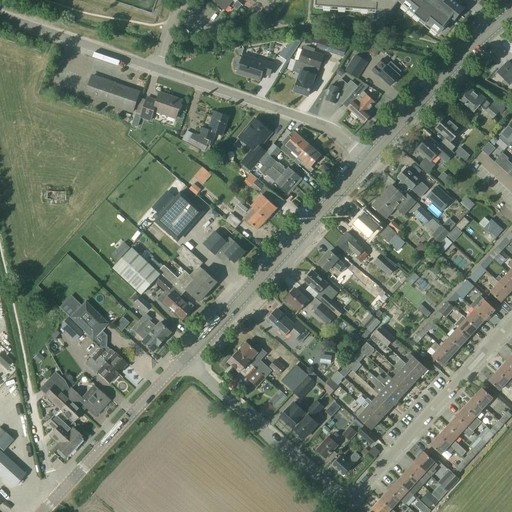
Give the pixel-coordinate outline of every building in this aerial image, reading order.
[(230,0),(211,0),(225,11),(232,2),(230,0)] [(315,0),(315,6),(376,11),(376,10),(390,11),(398,2),(438,34),(451,19),(454,21),(464,9),(453,0),(315,0)] [(228,23),(222,30),(226,33),(232,27),(228,23)] [(328,38),(324,50),(331,52),(335,40),(329,38),(328,38)] [(288,61),(301,42),(291,41),(286,49),(283,48),(277,57),(287,63),(288,61)] [(306,46),(300,62),(304,64),(316,68),(318,69),(322,57),(312,53),(313,49),(306,46)] [(381,50),(375,46),(372,51),(378,55),(381,50)] [(266,64),(243,56),(242,58),(240,57),(239,56),(238,57),(236,58),(235,60),(234,61),(233,63),(233,65),(233,67),(234,69),(234,71),(235,71),(238,71),(237,73),(248,77),(248,75),(252,76),(252,78),(260,81),(262,73),(270,76),(274,64),(267,61),(266,64)] [(356,56),(346,71),(357,78),(367,63),(356,56)] [(383,59),(372,71),(378,77),(379,76),(390,86),(399,76),(398,75),(400,72),(393,66),(390,62),(388,64),(383,59)] [(511,65),(508,62),(497,72),(510,85),(511,82),(511,65)] [(298,80),(294,91),(308,96),(312,85),(315,76),(318,69),(316,68),(304,64),(302,71),(298,80)] [(92,76),(85,96),(132,113),(139,93),(92,76)] [(330,86),(325,100),(327,101),(327,103),(333,105),(334,103),(336,104),(337,101),(341,96),(346,101),(357,88),(351,82),(347,86),(341,80),(334,87),(330,86)] [(359,97),(347,109),(364,124),(371,116),(367,112),(375,103),(363,92),(362,93),(357,88),(353,92),(359,97)] [(467,93),(460,99),(474,112),(480,106),(485,110),(490,105),(485,100),(479,94),(478,96),(470,89),(467,93)] [(148,97),(140,117),(150,121),(154,111),(176,119),(182,101),(160,93),(157,100),(148,97)] [(495,101),(486,112),(494,118),(503,108),(495,101)] [(203,128),(200,137),(209,140),(208,142),(208,145),(211,146),(216,134),(222,136),(229,117),(214,112),(208,130),(203,128)] [(446,118),(436,129),(446,139),(442,143),(451,151),(458,143),(453,139),(460,131),(446,118)] [(255,119),(239,138),(253,149),(239,165),(249,173),(261,158),(264,154),(256,148),(263,139),(265,140),(271,133),(255,119)] [(511,124),(499,139),(508,147),(511,144),(511,142),(511,124)] [(193,134),(188,143),(204,151),(208,145),(208,142),(193,134)] [(286,143),(281,149),(282,150),(281,151),(294,162),(309,145),(296,134),(293,139),(288,145),(286,143)] [(428,137),(417,149),(431,161),(437,154),(446,162),(454,153),(451,151),(442,143),(438,147),(428,137)] [(488,157),(495,148),(488,142),(481,150),(488,157)] [(264,154),(261,158),(266,163),(264,165),(270,170),(273,167),(277,162),(274,160),(281,151),(282,150),(281,149),(273,143),(264,154)] [(321,155),(309,145),(294,162),(309,175),(314,170),(311,167),(321,155)] [(502,155),(494,162),(500,168),(508,160),(502,155)] [(277,162),(273,167),(296,187),(299,183),(298,182),(301,178),(289,168),(286,170),(277,162)] [(264,165),(259,171),(265,176),(266,175),(270,170),(264,165)] [(270,170),(266,175),(288,193),(291,190),(292,191),(296,187),(273,167),(270,170)] [(200,181),(208,172),(202,168),(194,176),(200,181)] [(407,169),(398,178),(411,190),(412,189),(415,192),(423,184),(419,181),(420,180),(407,169)] [(251,174),(245,181),(255,190),(259,193),(263,189),(265,188),(256,180),(257,179),(251,174)] [(47,183),(46,200),(65,201),(66,192),(62,192),(63,184),(47,183)] [(196,195),(200,190),(193,184),(189,189),(196,195)] [(391,185),(372,206),(386,218),(396,207),(403,215),(413,205),(401,194),(391,185)] [(436,186),(427,196),(442,210),(451,200),(436,186)] [(183,194),(156,223),(177,243),(204,214),(183,194)] [(206,194),(204,199),(211,203),(214,198),(206,194)] [(262,195),(251,207),(254,209),(258,212),(266,220),(275,210),(277,208),(274,205),(275,204),(268,197),(266,198),(262,195)] [(466,197),(460,203),(468,211),(474,204),(466,197)] [(421,207),(414,214),(425,224),(426,224),(431,217),(421,207)] [(246,217),(243,220),(250,227),(251,225),(257,230),(266,220),(254,209),(246,217)] [(232,213),(226,220),(236,228),(241,221),(232,213)] [(356,226),(352,230),(364,242),(370,236),(371,237),(381,226),(374,220),(372,222),(364,214),(354,225),(356,226)] [(431,217),(426,224),(435,232),(432,235),(440,243),(449,233),(432,217),(431,217)] [(484,217),(478,225),(495,239),(503,230),(496,224),(491,220),(489,222),(484,217)] [(388,226),(379,235),(388,243),(396,234),(388,226)] [(462,233),(456,227),(452,232),(458,238),(462,233)] [(214,232),(203,244),(215,255),(220,249),(225,254),(235,263),(245,252),(235,243),(229,238),(225,242),(214,232)] [(347,233),(337,244),(350,256),(354,252),(358,255),(356,258),(361,262),(368,255),(354,242),(356,241),(347,233)] [(506,237),(497,247),(501,251),(510,241),(506,237)] [(405,238),(397,247),(400,250),(409,241),(405,238)] [(446,238),(435,250),(441,255),(452,243),(446,238)] [(416,249),(422,254),(424,251),(426,250),(420,245),(416,249)] [(183,246),(177,252),(197,269),(190,276),(208,292),(217,282),(203,270),(199,267),(202,263),(183,246)] [(497,247),(488,256),(493,260),(494,259),(499,253),(501,251),(497,247)] [(132,249),(113,269),(141,295),(154,280),(162,287),(167,281),(132,249)] [(329,252),(319,264),(327,271),(333,265),(342,273),(346,268),(337,260),(338,259),(329,252)] [(499,253),(494,259),(501,266),(506,260),(499,253)] [(381,255),(374,262),(389,276),(392,272),(395,268),(381,255)] [(488,256),(480,265),(485,269),(493,260),(488,256)] [(480,265),(469,278),(475,283),(486,270),(485,269),(480,265)] [(208,292),(190,276),(185,271),(178,279),(164,266),(159,272),(173,286),(183,294),(186,290),(199,302),(208,292)] [(312,271),(304,280),(318,293),(315,297),(319,301),(328,307),(339,317),(343,312),(330,299),(336,293),(312,271)] [(430,272),(422,278),(426,284),(434,278),(430,272)] [(499,275),(495,279),(499,283),(510,293),(511,290),(511,277),(507,273),(503,279),(502,279),(499,275)] [(366,276),(360,283),(377,296),(379,294),(381,296),(385,292),(366,276)] [(493,277),(488,282),(494,288),(490,292),(501,302),(510,293),(499,283),(495,279),(493,277)] [(467,280),(456,292),(460,296),(471,284),(467,280)] [(183,294),(173,286),(173,287),(167,281),(162,287),(170,295),(164,302),(183,319),(192,310),(179,298),(183,294)] [(295,289),(286,299),(299,311),(303,307),(309,312),(314,307),(295,289)] [(456,292),(447,302),(451,306),(460,296),(456,292)] [(479,296),(470,305),(475,309),(485,319),(494,310),(483,300),(479,296)] [(141,297),(135,303),(145,312),(150,306),(141,297)] [(101,318),(87,305),(84,302),(71,315),(68,318),(92,340),(102,329),(101,318)] [(447,302),(438,311),(443,315),(451,306),(447,302)] [(321,305),(314,313),(327,325),(335,317),(321,305)] [(277,309),(267,320),(285,336),(289,332),(296,338),(306,328),(298,321),(295,324),(277,309)] [(475,309),(466,319),(477,329),(485,319),(475,309)] [(438,311),(430,321),(434,324),(443,315),(438,311)] [(146,314),(139,322),(162,342),(171,332),(160,323),(157,326),(150,320),(151,319),(146,314)] [(66,318),(58,327),(74,342),(82,334),(66,318)] [(371,324),(366,319),(361,324),(367,329),(371,324)] [(457,321),(454,325),(457,328),(468,338),(477,329),(466,319),(461,324),(457,321)] [(430,321),(421,330),(425,334),(434,324),(430,321)] [(139,322),(132,329),(144,340),(142,342),(153,352),(162,342),(139,322)] [(124,328),(118,323),(115,326),(121,331),(124,328)] [(380,327),(373,335),(378,339),(387,346),(394,338),(380,327)] [(457,328),(449,338),(460,348),(468,338),(457,328)] [(421,330),(413,339),(417,343),(425,334),(421,330)] [(356,333),(351,338),(355,342),(360,337),(356,333)] [(449,338),(440,347),(451,357),(460,348),(449,338)] [(435,342),(430,347),(436,352),(431,357),(443,367),(451,357),(440,347),(435,342)] [(242,348),(238,352),(249,362),(266,378),(270,373),(272,371),(260,361),(267,354),(257,345),(254,349),(247,343),(246,343),(245,343),(243,343),(241,345),(241,347),(242,348)] [(360,350),(365,354),(367,356),(368,355),(369,356),(373,352),(373,349),(366,343),(360,350)] [(100,349),(96,354),(117,374),(126,364),(110,349),(106,354),(100,349)] [(1,352),(0,352),(0,365),(4,369),(11,361),(1,352)] [(238,352),(229,362),(257,387),(266,378),(238,352)] [(32,359),(38,364),(43,358),(38,353),(32,359)] [(410,361),(406,364),(419,377),(427,369),(410,353),(406,357),(410,361)] [(96,354),(91,359),(101,368),(97,372),(109,383),(117,374),(96,354)] [(320,354),(319,363),(330,364),(331,356),(320,354)] [(346,365),(351,370),(355,373),(361,365),(353,358),(346,365)] [(393,367),(399,372),(413,384),(419,377),(406,364),(400,359),(393,367)] [(276,360),(269,367),(278,375),(284,368),(276,360)] [(511,367),(506,362),(497,371),(511,384),(511,383),(511,367)] [(337,371),(330,378),(338,385),(341,382),(339,381),(343,377),(337,371)] [(511,384),(497,371),(488,381),(499,391),(504,386),(509,390),(511,385),(511,384)] [(399,372),(392,380),(406,392),(413,384),(399,372)] [(371,373),(367,378),(377,387),(373,390),(379,395),(392,407),(399,399),(380,382),(376,378),(371,373)] [(62,394),(69,388),(68,387),(55,374),(40,390),(45,395),(44,396),(59,410),(73,422),(82,412),(75,406),(74,406),(70,402),(62,394)] [(82,380),(85,388),(94,384),(90,376),(82,380)] [(290,392),(297,384),(287,376),(281,384),(290,392)] [(307,376),(292,392),(300,399),(315,383),(307,376)] [(330,379),(322,388),(328,394),(336,385),(330,379)] [(383,379),(380,382),(399,399),(406,392),(392,380),(392,379),(388,383),(383,379)] [(239,387),(235,381),(229,385),(233,391),(239,387)] [(81,399),(79,402),(83,405),(86,408),(95,416),(100,411),(98,409),(108,399),(97,390),(92,385),(80,398),(81,399)] [(81,399),(70,389),(69,388),(62,394),(70,402),(74,406),(75,406),(81,399)] [(482,388),(474,398),(484,408),(493,398),(482,388)] [(278,390),(268,401),(276,408),(286,397),(278,390)] [(379,395),(372,402),(385,414),(392,407),(379,395)] [(367,398),(360,406),(378,422),(385,414),(372,402),(367,398)] [(474,398),(465,407),(476,417),(484,408),(474,398)] [(309,413),(294,431),(303,439),(319,421),(314,416),(322,407),(315,401),(307,411),(309,413)] [(340,407),(335,402),(332,405),(337,410),(340,407)] [(293,403),(280,417),(291,428),(299,419),(305,413),(293,403)] [(360,406),(353,413),(371,430),(378,422),(360,406)] [(465,407),(456,417),(467,426),(470,429),(474,425),(471,422),(476,417),(465,407)] [(59,410),(47,424),(54,431),(49,436),(58,444),(55,447),(65,457),(82,438),(69,426),(73,422),(59,410)] [(503,417),(499,421),(503,425),(511,415),(508,412),(507,413),(504,410),(503,412),(502,410),(500,412),(502,413),(501,415),(503,417)] [(456,417),(448,426),(459,436),(462,432),(469,438),(474,433),(470,429),(467,426),(456,417)] [(355,421),(350,426),(357,433),(362,428),(355,421)] [(499,421),(490,431),(495,434),(503,425),(499,421)] [(448,426),(439,435),(450,445),(454,441),(459,436),(448,426)] [(350,427),(343,435),(349,440),(356,433),(350,427)] [(487,427),(478,437),(482,440),(486,444),(495,434),(490,431),(487,427)] [(366,429),(360,435),(371,445),(376,438),(366,429)] [(0,475),(13,487),(24,475),(1,454),(13,441),(5,433),(4,433),(0,437),(0,475)] [(328,437),(316,450),(326,459),(337,446),(335,444),(341,438),(336,433),(330,439),(328,437)] [(439,435),(430,445),(441,455),(446,449),(449,452),(453,448),(450,445),(439,435)] [(482,440),(473,449),(477,453),(486,444),(482,440)] [(450,445),(453,448),(463,456),(466,452),(457,444),(454,441),(450,445)] [(374,446),(369,451),(373,455),(378,451),(374,446)] [(473,449),(465,459),(469,463),(477,453),(473,449)] [(341,457),(333,465),(343,475),(360,457),(355,452),(346,462),(341,457)] [(419,458),(415,462),(426,472),(429,475),(430,476),(433,473),(435,472),(432,469),(437,465),(424,453),(423,453),(422,452),(418,456),(419,458)] [(465,459),(456,468),(460,472),(469,463),(465,459)] [(415,462),(406,471),(417,481),(420,484),(422,486),(430,476),(429,475),(426,472),(415,462)] [(406,471),(398,481),(408,491),(412,494),(420,484),(417,481),(406,471)] [(441,487),(444,490),(447,493),(459,481),(449,471),(444,476),(448,480),(441,486),(441,487)] [(393,482),(388,487),(390,489),(389,490),(400,500),(405,505),(413,495),(412,494),(408,491),(398,481),(395,484),(393,482)] [(440,485),(432,495),(436,498),(444,490),(441,487),(441,486),(440,485)] [(389,490),(380,500),(391,509),(400,500),(389,490)] [(432,495),(423,504),(428,508),(436,498),(432,495)] [(380,500),(372,509),(375,511),(393,511),(391,509),(380,500)]
